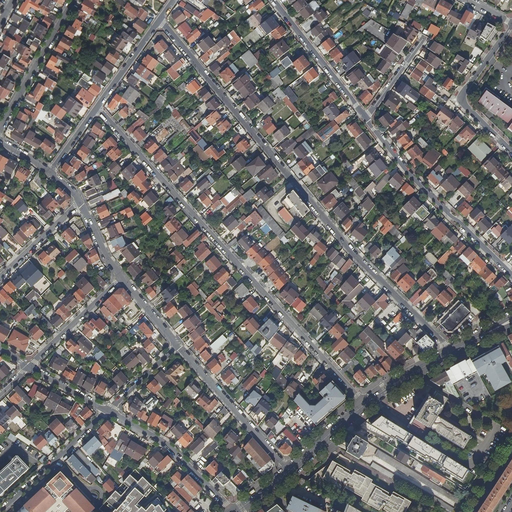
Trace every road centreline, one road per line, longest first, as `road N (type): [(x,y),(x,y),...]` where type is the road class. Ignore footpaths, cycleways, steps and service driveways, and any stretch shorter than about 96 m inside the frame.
road 1 (residential): [(160,20),(337,235),(450,351)]
road 2 (residential): [(97,107),(363,404)]
road 3 (residential): [(511,276),(412,177),(365,117)]
road 4 (residential): [(289,471),(176,345)]
road 5 (residential): [(511,150),(461,98),(511,24)]
road 6 (residential): [(108,410),(168,446),(231,511)]
road 7 (residential): [(365,117),(273,0)]
road 8 (residential): [(0,509),(108,410)]
road 9 (residential): [(0,127),(72,0)]
road 10 (residential): [(120,277),(28,367)]
